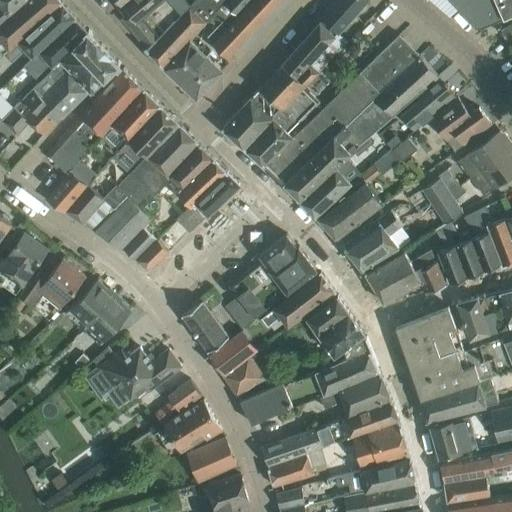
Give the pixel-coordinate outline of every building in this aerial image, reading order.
[(63,2),(60,0),(23,0),(0,21),(0,37),(4,43),(0,47),(0,53),(2,56),(4,54),(63,2)] [(0,0),(0,21),(23,0),(0,0)] [(118,0),(128,11),(120,19),(147,48),(193,0),(118,0)] [(212,17),(227,0),(193,0),(147,48),(164,66),(191,39),(207,22),(212,17)] [(213,42),(228,56),(280,0),(227,0),(212,17),(219,24),(225,30),(213,42)] [(366,0),(338,0),(323,17),(339,31),(366,0)] [(511,0),(451,0),(476,25),(477,26),(478,27),(480,27),(481,27),(483,27),(484,27),(485,26),(511,14),(511,0)] [(29,58),(75,16),(63,2),(4,54),(10,60),(21,49),(29,58)] [(40,80),(87,29),(75,16),(29,58),(37,67),(32,72),(40,80)] [(370,34),(377,40),(393,24),(387,18),(370,34)] [(295,75),(308,61),(335,34),(319,20),(281,62),(295,75)] [(219,24),(208,37),(213,42),(225,30),(219,24)] [(15,105),(2,120),(19,135),(32,121),(46,133),(90,88),(92,90),(120,64),(87,29),(40,80),(15,105)] [(319,111),(265,164),(284,182),(342,127),(344,128),(420,55),(418,53),(399,34),(379,53),(319,111)] [(308,61),(318,72),(348,41),(341,34),(339,37),(335,34),(308,61)] [(180,81),(206,53),(191,39),(164,66),(180,81)] [(206,53),(180,81),(196,96),(222,69),(206,53)] [(342,127),(284,182),(286,185),(300,199),(315,185),(346,157),(350,154),(353,151),(368,138),(372,135),(416,94),(438,75),(420,55),(344,128),(342,127)] [(304,85),(318,72),(308,61),(295,75),(281,62),(260,86),(283,107),(290,100),(294,96),(304,85)] [(71,170),(85,153),(99,138),(114,122),(145,89),(123,67),(96,99),(63,136),(49,154),(71,170)] [(433,87),(401,114),(413,129),(455,94),(444,82),(435,90),(433,87)] [(290,100),(283,107),(261,129),(244,146),(264,164),(292,136),(287,132),(304,115),(319,100),(304,85),(294,96),(290,100)] [(283,107),(260,86),(225,124),(225,129),(244,146),(261,129),(283,107)] [(145,89),(114,122),(123,130),(130,138),(134,133),(160,104),(145,89)] [(0,121),(2,120),(15,105),(0,90),(0,121)] [(464,143),(492,123),(479,106),(475,109),(471,104),(466,107),(459,97),(431,117),(447,139),(456,133),(464,143)] [(134,133),(130,138),(118,151),(114,156),(129,171),(145,154),(177,122),(160,104),(134,133)] [(129,196),(141,208),(170,176),(168,174),(197,141),(177,122),(145,154),(129,171),(117,185),(129,196)] [(471,176),(511,148),(499,130),(458,159),(471,176)] [(391,137),(386,141),(391,147),(401,140),(398,136),(395,133),(391,137)] [(392,150),(402,162),(418,148),(408,137),(392,150)] [(368,138),(353,151),(357,157),(372,143),(368,138)] [(184,188),(214,158),(201,145),(180,164),(177,170),(172,175),(184,188)] [(511,148),(471,176),(483,193),(493,186),(494,187),(511,174),(511,148)] [(315,185),(300,199),(316,214),(320,210),(329,201),(349,185),(351,183),(362,174),(346,157),(315,185)] [(214,158),(184,188),(179,192),(192,205),(227,171),(214,158)] [(81,162),(48,197),(64,208),(68,204),(85,184),(87,185),(89,183),(96,175),(81,162)] [(320,210),(316,214),(317,216),(338,237),(383,203),(379,197),(370,185),(367,182),(380,171),(374,163),(362,174),(351,183),(349,185),(329,201),(320,210)] [(227,171),(192,205),(182,215),(178,219),(190,231),(239,183),(227,171)] [(440,176),(422,188),(445,221),(463,210),(455,199),(450,191),(446,185),(440,176)] [(456,178),(446,185),(450,191),(461,184),(456,178)] [(84,222),(105,197),(89,183),(87,185),(85,184),(68,204),(64,208),(84,222)] [(455,199),(466,191),(461,184),(450,191),(455,199)] [(123,247),(143,226),(151,218),(141,208),(129,196),(96,230),(123,247)] [(93,229),(114,207),(105,197),(84,222),(93,229)] [(486,224),(502,262),(503,265),(511,262),(511,228),(508,218),(508,217),(492,222),(486,204),(465,216),(473,228),(475,227),(486,224)] [(365,270),(401,248),(390,232),(402,223),(391,209),(344,245),(365,270)] [(0,235),(12,220),(0,211),(0,235)] [(448,233),(449,236),(457,232),(449,221),(436,229),(440,236),(448,233)] [(473,237),(485,269),(502,262),(486,224),(475,227),(478,235),(473,237)] [(143,226),(123,247),(134,256),(154,237),(143,226)] [(457,243),(468,276),(485,269),(473,237),(471,238),(468,230),(459,234),(462,241),(457,243)] [(0,266),(22,283),(48,248),(25,231),(0,264),(0,266)] [(229,284),(237,295),(255,317),(317,268),(299,245),(298,246),(287,232),(260,253),(263,257),(250,268),(229,284)] [(468,276),(457,243),(452,245),(449,236),(448,233),(440,236),(442,239),(445,247),(437,250),(451,282),(468,276)] [(155,264),(169,251),(157,239),(137,258),(146,267),(155,264)] [(412,265),(410,260),(404,249),(366,272),(375,287),(412,265)] [(410,260),(412,265),(420,281),(425,291),(447,283),(434,257),(431,249),(410,260)] [(37,274),(21,296),(33,306),(44,293),(60,306),(60,307),(85,275),(63,257),(45,280),(37,274)] [(420,281),(412,265),(375,287),(384,302),(388,300),(391,304),(404,299),(401,293),(420,281)] [(287,325),(334,289),(320,271),(260,319),(266,326),(280,315),(287,325)] [(86,327),(116,294),(98,278),(68,311),(86,327)] [(511,286),(501,289),(510,324),(511,323),(511,286)] [(470,337),(486,332),(486,333),(510,324),(501,289),(500,289),(500,287),(459,302),(470,337)] [(116,294),(86,327),(102,342),(132,310),(116,294)] [(334,353),(365,331),(337,294),(307,316),(316,327),(334,353)] [(237,295),(225,305),(243,327),(255,317),(237,295)] [(208,351),(229,335),(203,299),(182,315),(208,351)] [(504,373),(511,370),(511,329),(500,334),(501,337),(464,349),(449,305),(397,326),(421,398),(488,377),(489,380),(491,379),(489,374),(503,370),(504,373)] [(241,329),(209,354),(224,373),(256,348),(241,329)] [(251,422),(293,403),(316,395),(380,369),(366,335),(344,350),(347,357),(316,370),(283,383),(282,380),(240,399),(251,422)] [(108,346),(94,358),(98,365),(114,354),(108,346)] [(114,354),(98,365),(115,387),(109,392),(117,404),(131,395),(144,385),(148,390),(182,366),(169,348),(151,361),(140,346),(126,356),(121,349),(114,354)] [(249,356),(223,374),(237,395),(264,376),(249,356)] [(349,413),(390,396),(381,372),(320,396),(324,405),(343,397),(349,413)] [(511,376),(495,378),(497,393),(511,391),(511,376)] [(488,377),(421,398),(429,418),(497,397),(491,379),(489,380),(488,377)] [(169,394),(179,409),(201,393),(191,378),(169,394)] [(222,428),(205,398),(165,421),(181,449),(205,435),(206,438),(222,428)] [(342,437),(368,428),(398,417),(391,398),(262,446),(268,463),(305,450),(342,437)] [(300,415),(322,407),(320,399),(297,407),(300,415)] [(511,405),(489,411),(498,443),(511,439),(511,405)] [(469,450),(477,448),(470,416),(431,426),(438,456),(468,448),(469,450)] [(398,417),(368,428),(342,437),(344,444),(353,442),(362,469),(410,456),(398,417)] [(189,452),(199,478),(237,463),(225,436),(189,452)] [(511,445),(493,451),(499,469),(511,467),(511,445)] [(313,473),(305,450),(268,463),(271,474),(275,485),(313,473)] [(444,480),(499,469),(493,451),(483,453),(462,456),(439,460),(444,480)] [(366,490),(416,479),(410,456),(362,469),(339,475),(327,478),(328,486),(364,478),(366,490)] [(511,467),(499,469),(444,480),(447,499),(489,492),(487,479),(492,478),(492,480),(511,477),(511,467)] [(216,510),(233,506),(249,501),(241,473),(208,483),(216,510)] [(416,479),(366,490),(365,490),(367,499),(347,503),(348,511),(374,511),(422,503),(416,479)] [(280,509),(304,504),(301,485),(276,490),(280,509)] [(511,511),(511,493),(448,504),(449,511),(511,511)]
